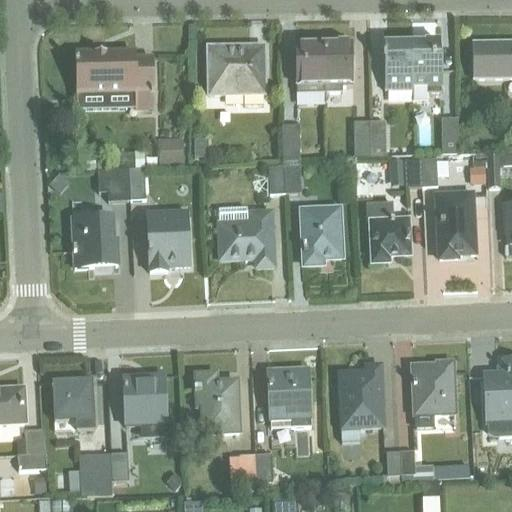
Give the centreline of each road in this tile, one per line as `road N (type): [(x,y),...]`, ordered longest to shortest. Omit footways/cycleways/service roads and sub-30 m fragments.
road 1 (residential): [(33,340),(511,314)]
road 2 (residential): [(13,6),(405,0)]
road 3 (residential): [(13,6),(33,340)]
